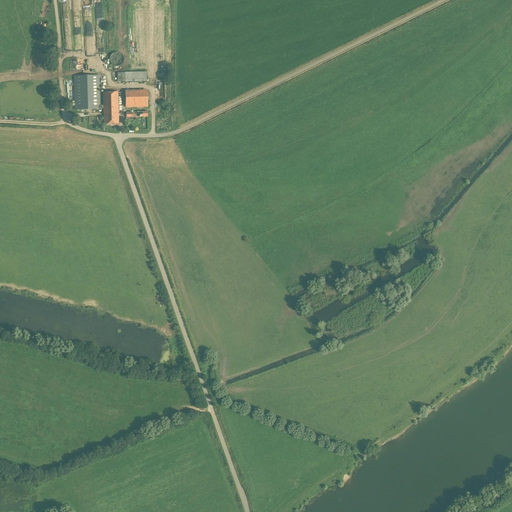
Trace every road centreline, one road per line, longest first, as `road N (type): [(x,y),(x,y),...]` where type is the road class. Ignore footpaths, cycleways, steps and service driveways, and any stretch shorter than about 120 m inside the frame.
road 1 (unclassified): [(247,511),(118,135)]
road 2 (unclassified): [(118,135),(178,131),(444,0)]
road 3 (unclassified): [(54,0),(63,115),(87,131),(118,135)]
